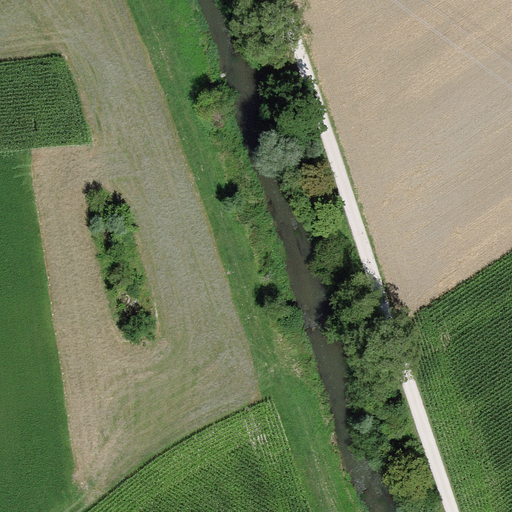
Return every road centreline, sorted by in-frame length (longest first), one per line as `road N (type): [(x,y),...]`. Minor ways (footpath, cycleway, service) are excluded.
road 1 (track): [(452,511),(283,0)]
road 2 (track): [(100,149),(68,180),(73,281),(111,455),(90,500),(74,511)]
